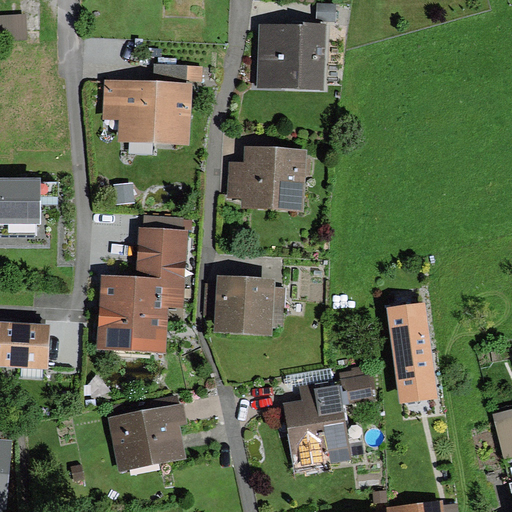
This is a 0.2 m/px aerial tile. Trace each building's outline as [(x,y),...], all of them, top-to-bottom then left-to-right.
[(321,84),(323,26),(303,26),(303,31),(293,31),(293,27),(282,27),(282,32),(260,31),(258,84),(281,85),(281,83),(321,84)] [(126,117),(125,135),(182,138),(185,87),(166,86),(165,92),(107,89),(106,116),(126,117)] [(233,167),(231,195),(249,196),(249,203),(283,205),(283,192),(297,193),(298,174),(308,175),(309,162),(299,161),(299,159),(251,156),(251,168),(233,167)] [(0,182),(0,227),(36,228),(36,183),(0,182)] [(41,185),(41,198),(57,198),(57,185),(41,185)] [(159,329),(161,303),(178,304),(181,238),(144,235),(141,276),(149,276),(148,286),(108,284),(105,326),(159,329)] [(223,285),(221,326),(265,329),(266,305),(282,306),(283,290),(223,285)] [(428,304),(388,311),(403,409),(444,402),(428,304)] [(0,364),(45,368),(47,331),(0,327),(0,364)] [(341,381),(343,394),(348,393),(349,401),(369,397),(366,377),(341,381)] [(158,456),(159,461),(179,457),(170,412),(178,410),(176,398),(151,403),(153,414),(114,422),(122,463),(158,456)] [(290,407),(298,457),(313,455),(315,462),(346,457),(337,400),(290,407)] [(511,419),(495,423),(503,453),(511,450),(511,419)] [(439,426),(417,428),(419,447),(441,445),(439,426)] [(0,438),(0,511),(9,511),(13,439),(0,438)]
